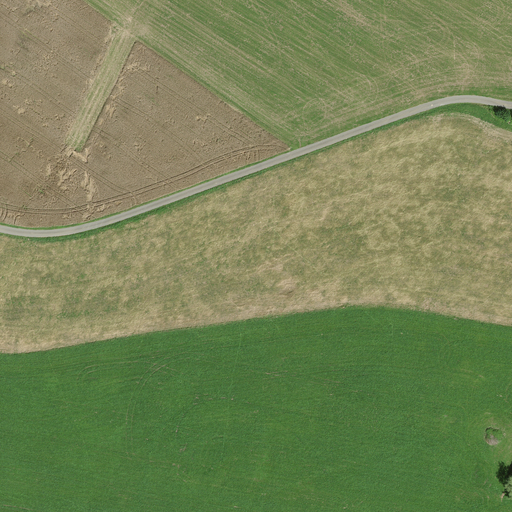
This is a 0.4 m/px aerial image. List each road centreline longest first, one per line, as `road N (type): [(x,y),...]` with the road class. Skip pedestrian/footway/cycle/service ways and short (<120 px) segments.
road 1 (track): [(0,229),(91,227),(440,101),(511,106)]
road 2 (track): [(219,511),(511,405)]
